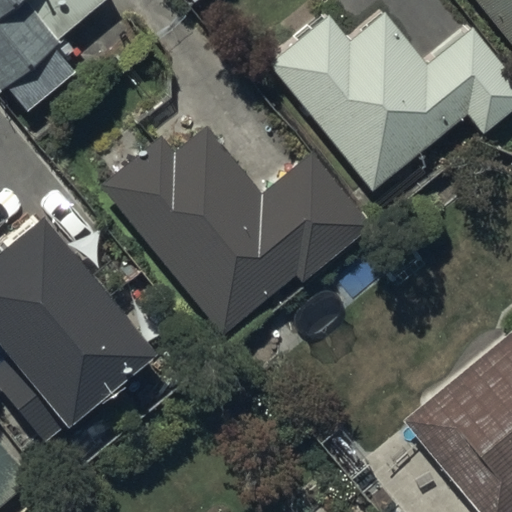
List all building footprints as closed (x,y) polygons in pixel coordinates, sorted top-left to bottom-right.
[(0,0),(0,86),(17,108),(66,68),(57,57),(70,46),(57,30),(94,0),(0,0)] [(511,0),(471,0),(511,49),(511,0)] [(319,12),(260,60),(365,188),(459,111),(476,131),(511,101),(511,83),(464,25),(420,61),(377,8),(340,38),(319,12)] [(153,131),(91,182),(214,331),(286,272),(293,280),(362,223),(301,149),(254,188),(199,121),(167,148),(153,131)] [(0,397),(36,440),(54,425),(51,421),(142,344),(29,210),(0,235),(0,397)] [(511,318),(396,420),(475,511),(506,511),(511,507),(511,318)] [(0,492),(21,474),(0,449),(0,492)]
